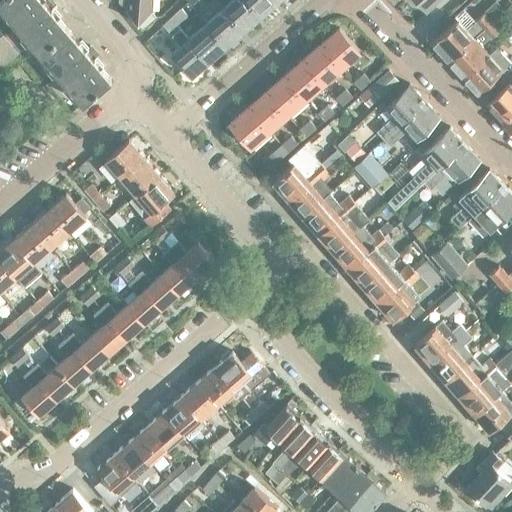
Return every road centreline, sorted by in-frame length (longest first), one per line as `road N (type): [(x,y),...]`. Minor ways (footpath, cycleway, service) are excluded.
road 1 (residential): [(422,490),(464,445),(461,433),(310,262),(292,256),(282,265)]
road 2 (residential): [(0,484),(50,470),(246,298)]
road 3 (residential): [(418,483),(246,298)]
road 4 (residential): [(360,0),(511,163)]
road 5 (residential): [(166,131),(321,0)]
road 6 (residential): [(282,265),(166,131)]
road 7 (residential): [(0,209),(134,94)]
